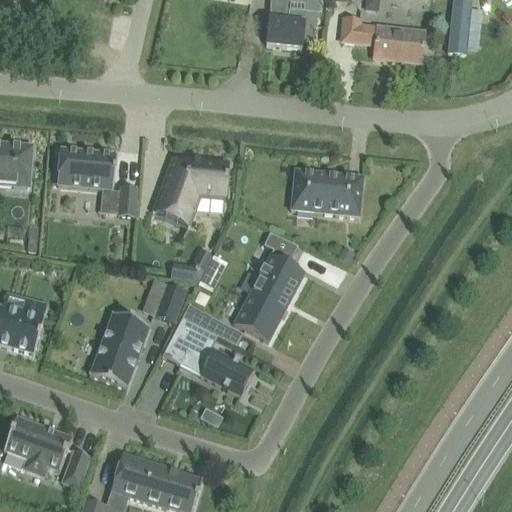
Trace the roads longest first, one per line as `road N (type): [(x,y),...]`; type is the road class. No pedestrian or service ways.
road 1 (residential): [(0,384),(240,462),(262,459),(438,170),(445,126)]
road 2 (residential): [(445,126),(0,83)]
road 3 (unclassified): [(412,511),(511,364)]
